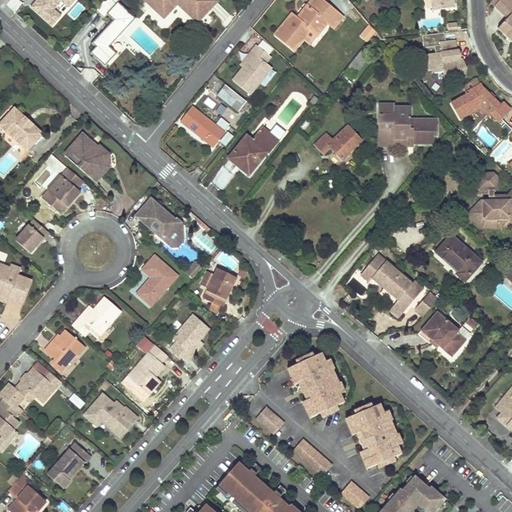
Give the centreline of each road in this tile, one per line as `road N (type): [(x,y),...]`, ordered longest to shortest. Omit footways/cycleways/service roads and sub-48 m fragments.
road 1 (tertiary): [(278,302),(93,511)]
road 2 (tertiary): [(121,511),(296,314)]
road 3 (tertiary): [(511,482),(351,338)]
road 4 (tertiary): [(140,147),(0,17)]
road 5 (residential): [(140,147),(262,0)]
road 6 (tertiary): [(261,257),(140,147)]
road 7 (residential): [(76,270),(101,277),(116,267),(116,234),(84,225),(68,245),(71,263)]
